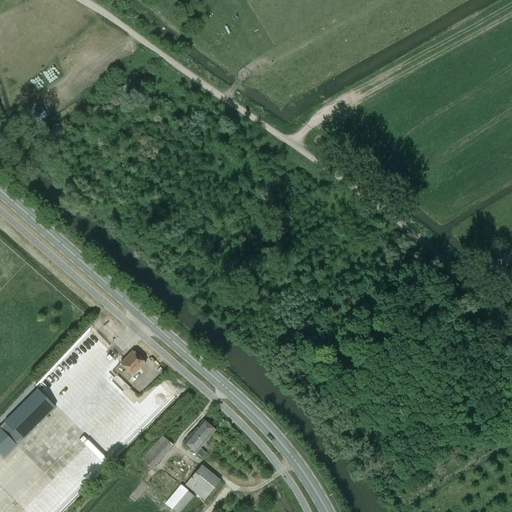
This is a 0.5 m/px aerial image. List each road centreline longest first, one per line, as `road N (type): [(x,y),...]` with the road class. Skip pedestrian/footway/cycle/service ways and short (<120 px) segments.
road 1 (unclassified): [(511,326),(375,201),(79,0)]
road 2 (secondary): [(327,511),(257,417),(0,190)]
